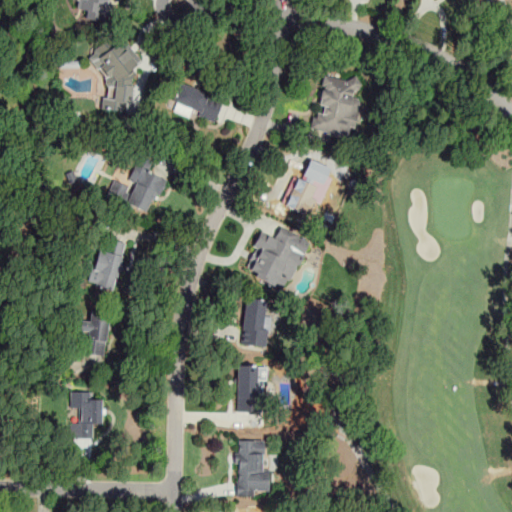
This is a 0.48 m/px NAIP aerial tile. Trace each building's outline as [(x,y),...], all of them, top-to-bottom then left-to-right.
[(78,0),(76,10),(107,16),(110,0),(78,0)] [(113,86),(111,110),(130,111),(135,45),(91,42),(89,69),(106,70),(105,86),(113,86)] [(351,139),(362,80),(323,73),(312,132),(351,139)] [(214,122),(223,99),(180,84),(171,108),(214,122)] [(150,213),(164,175),(134,164),(127,183),(113,178),(106,197),(150,213)] [(320,187),(296,177),(284,207),(308,217),(320,187)] [(285,291),(310,240),(280,225),(274,237),(261,231),(242,270),(285,291)] [(113,289),(125,243),(100,237),(88,283),(113,289)] [(268,300),(245,298),(241,345),(265,347),(268,300)] [(82,353),(103,356),(109,315),(88,312),(82,353)] [(235,411),(260,411),(260,365),(235,365),(235,411)] [(68,400),(69,439),(101,438),(100,400),(68,400)] [(237,463),(236,494),(265,495),(267,441),(237,440),(236,452),(230,452),(230,463),(237,463)]
